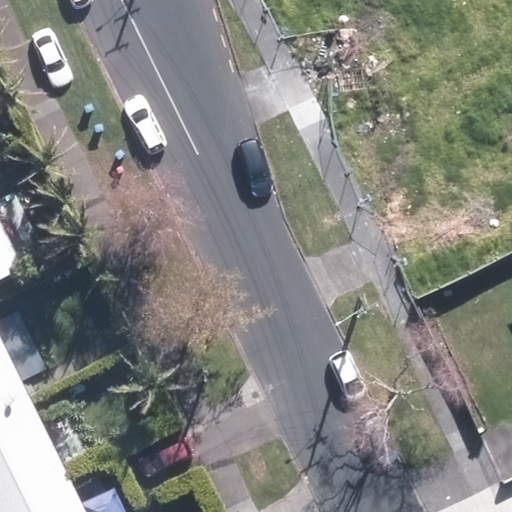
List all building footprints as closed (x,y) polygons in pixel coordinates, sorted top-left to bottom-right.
[(313,0),(325,24),(376,0),(313,0)] [(489,0),(416,0),(397,9),(417,49),(495,11),(489,0)] [(511,57),(440,91),(489,197),(511,186),(511,57)] [(0,268),(18,260),(0,224),(0,268)] [(82,511),(0,340),(0,511),(82,511)]
